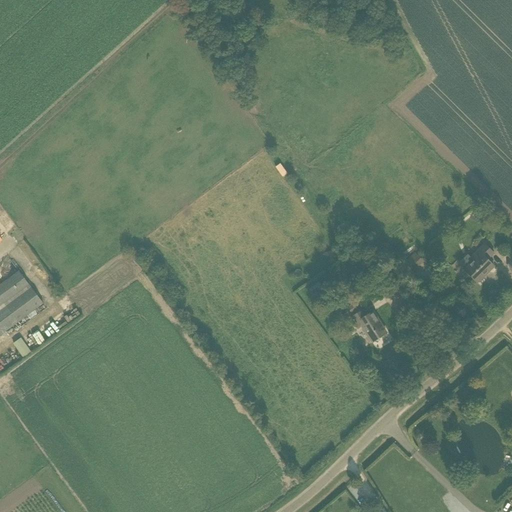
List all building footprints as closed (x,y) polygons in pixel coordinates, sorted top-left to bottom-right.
[(480,207),(475,216),(481,219),(486,211),(480,207)] [(487,260),(494,254),(485,245),(470,258),(474,262),(465,271),(477,283),(494,267),(487,260)] [(402,266),(411,275),(420,266),(411,257),(402,266)] [(0,307),(30,285),(19,271),(0,285),(0,307)] [(6,307),(0,311),(0,335),(18,322),(43,303),(32,288),(6,307)] [(372,343),(386,333),(373,312),(366,317),(362,311),(351,318),(358,329),(362,326),(372,343)] [(23,338),(15,343),(24,357),(33,352),(23,338)]
